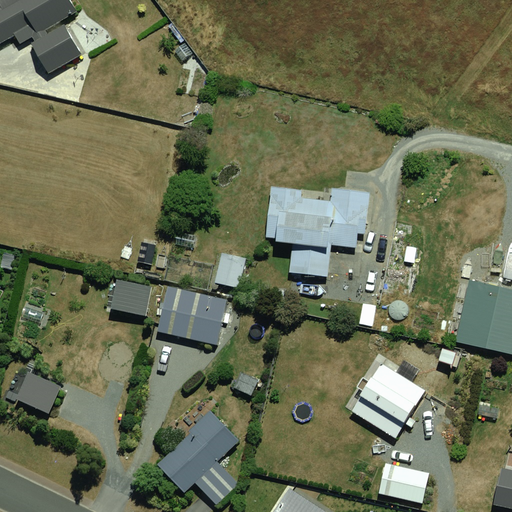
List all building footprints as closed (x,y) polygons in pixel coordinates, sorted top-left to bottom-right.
[(0,0),(0,42),(15,34),(20,42),(74,11),(67,0),(0,0)] [(64,24),(31,43),(49,74),(82,55),(64,24)] [(301,190),(271,186),(266,238),(275,239),(275,242),(292,244),(289,272),(328,276),(331,245),(356,248),(357,233),(365,234),(369,193),(332,189),(331,201),(300,198),(301,190)] [(403,309),(415,249),(403,246),(391,307),(403,309)] [(245,258),(221,253),(215,282),(239,288),(245,258)] [(152,287),(117,280),(111,308),(146,315),(152,287)] [(511,289),(469,280),(456,341),(511,353),(511,289)] [(168,286),(158,331),(217,345),(227,300),(168,286)] [(304,334),(284,332),(282,354),(303,355),(304,334)] [(269,344),(248,342),(247,361),(267,362),(269,344)] [(455,353),(442,349),(438,360),(452,364),(455,353)] [(381,363),(351,411),(395,439),(425,390),(381,363)] [(61,387),(28,372),(16,398),(49,413),(61,387)] [(244,379),(236,399),(253,405),(261,385),(244,379)] [(209,411),(156,465),(185,493),(195,483),(217,505),(237,484),(215,462),(237,439),(209,411)] [(428,472),(385,463),(379,493),(422,502),(428,472)] [(511,508),(511,470),(502,468),(494,505),(511,508)] [(327,511),(290,488),(274,511),(327,511)]
